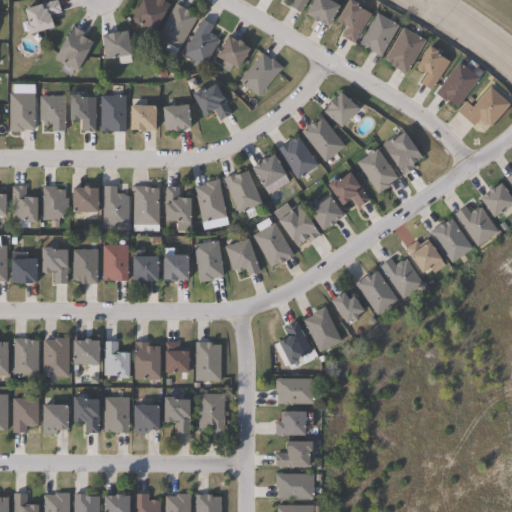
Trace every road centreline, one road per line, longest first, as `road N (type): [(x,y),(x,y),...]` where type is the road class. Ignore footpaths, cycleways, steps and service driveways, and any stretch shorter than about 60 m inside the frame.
road 1 (residential): [(511,128),(298,286),(264,302),(209,312),(0,311)]
road 2 (residential): [(0,160),(191,159),(223,150),(297,96),(322,58)]
road 3 (residential): [(223,0),(433,129),(468,166)]
road 4 (residential): [(243,465),(0,465)]
road 5 (residential): [(237,310),(242,511)]
